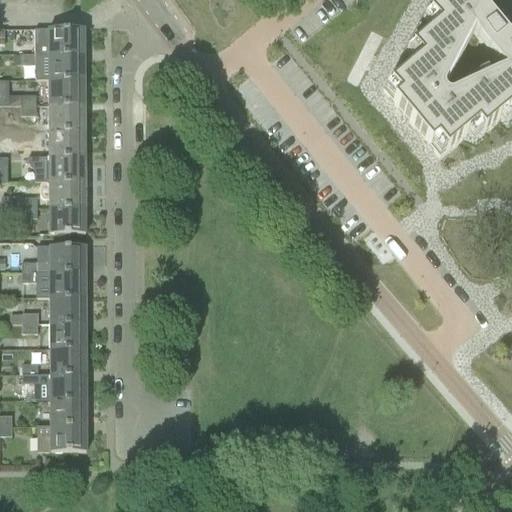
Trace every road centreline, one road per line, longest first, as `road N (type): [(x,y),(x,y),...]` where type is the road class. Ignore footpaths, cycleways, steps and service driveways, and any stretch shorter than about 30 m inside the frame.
road 1 (residential): [(124,459),(123,70),(166,25)]
road 2 (residential): [(243,55),(465,328),(430,359)]
road 3 (residential): [(430,359),(205,82)]
road 4 (residential): [(511,450),(430,359)]
